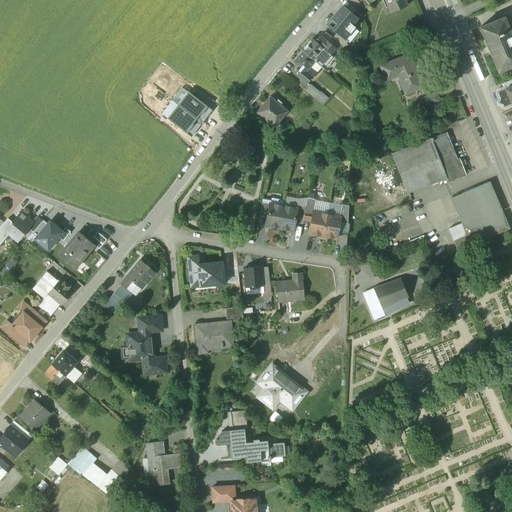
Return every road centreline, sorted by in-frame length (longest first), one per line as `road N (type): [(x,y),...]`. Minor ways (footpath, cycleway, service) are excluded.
road 1 (residential): [(154,218),(172,235),(202,511)]
road 2 (residential): [(328,0),(154,218)]
road 3 (residential): [(154,218),(0,401)]
road 4 (tertiary): [(444,18),(511,181)]
